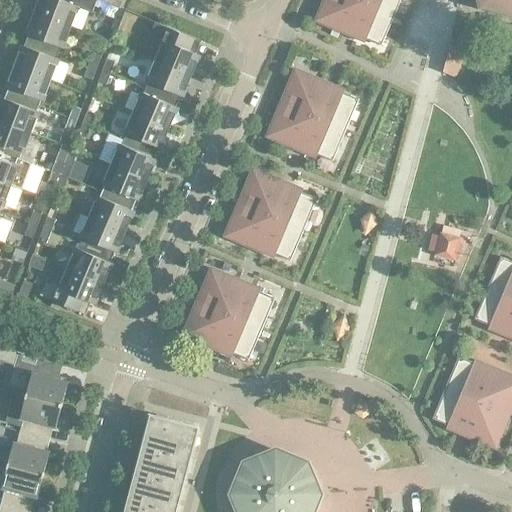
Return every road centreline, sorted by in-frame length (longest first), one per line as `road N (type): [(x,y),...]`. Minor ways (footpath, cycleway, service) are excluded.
road 1 (residential): [(129,360),(260,37)]
road 2 (residential): [(88,511),(129,360)]
